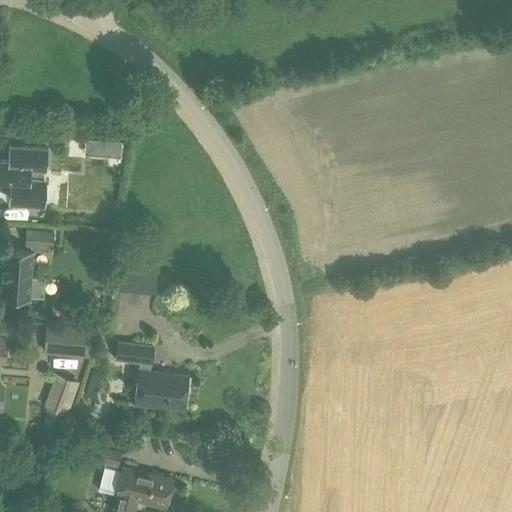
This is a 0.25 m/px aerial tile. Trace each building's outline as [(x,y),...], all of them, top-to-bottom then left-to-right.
[(119,156),(120,140),(105,139),(104,154),(119,156)] [(11,145),(8,144),(7,159),(0,158),(0,186),(9,188),(8,203),(31,205),(40,205),(40,203),(39,203),(40,188),(36,179),(37,170),(46,170),(47,147),(31,146),(11,145)] [(54,230),(25,228),(24,241),(54,244),(54,230)] [(29,298),(30,295),(43,297),(45,277),(31,276),(33,249),(4,247),(0,296),(29,298)] [(120,259),(116,288),(154,293),(158,264),(120,259)] [(47,320),(44,350),(89,355),(92,325),(47,320)] [(182,408),(186,374),(148,370),(149,362),(150,362),(152,344),(116,340),(114,358),(139,360),(138,368),(137,368),(133,402),(182,408)] [(85,394),(94,397),(106,362),(96,360),(85,394)] [(78,380),(55,372),(43,404),(66,412),(78,380)] [(98,424),(95,440),(119,446),(123,431),(98,424)] [(117,464),(120,450),(100,445),(97,459),(117,464)] [(165,505),(172,476),(121,464),(114,493),(115,493),(110,511),(133,511),(137,498),(165,505)]
